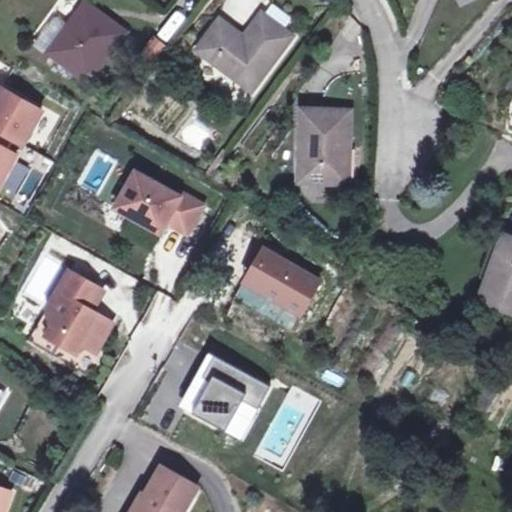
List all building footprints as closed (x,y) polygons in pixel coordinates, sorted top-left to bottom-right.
[(69,26),(49,53),(51,54),(89,82),(125,33),(85,4),(69,26)] [(220,21),(198,51),(252,91),(292,37),(262,15),(244,39),(220,21)] [(53,20),(35,45),(49,53),(69,26),(57,18),(53,20)] [(155,36),(136,61),(148,71),(167,46),(155,36)] [(35,45),(30,42),(25,51),(45,61),(51,54),(49,53),(35,45)] [(173,54),(157,76),(167,83),(183,62),(173,54)] [(0,187),(18,156),(9,151),(15,141),(22,144),(40,111),(0,88),(0,187)] [(302,110),(299,183),(348,184),(351,111),(302,110)] [(204,206),(183,194),(181,197),(136,172),(116,208),(161,233),(167,222),(188,234),(204,206)] [(480,302),(511,313),(511,238),(504,236),(480,302)] [(249,284),(302,314),(322,281),(281,257),(285,251),(268,241),(264,247),(269,250),(249,284)] [(245,281),(249,284),(269,250),(264,247),(245,281)] [(82,345),(97,353),(114,323),(93,311),(91,303),(99,288),(70,271),(47,310),(53,327),(47,336),(77,353),(82,345)] [(105,292),(99,288),(91,303),(93,311),(105,292)] [(53,327),(47,310),(36,329),(47,336),(53,327)] [(259,411),(272,387),(216,356),(204,378),(211,382),(194,414),(228,433),(244,402),(259,411)] [(186,410),(194,414),(211,382),(204,378),(186,410)] [(40,416),(25,443),(45,453),(60,426),(40,416)] [(134,511),(184,511),(198,488),(161,467),(134,511)] [(0,511),(3,511),(10,493),(0,489),(0,511)]
